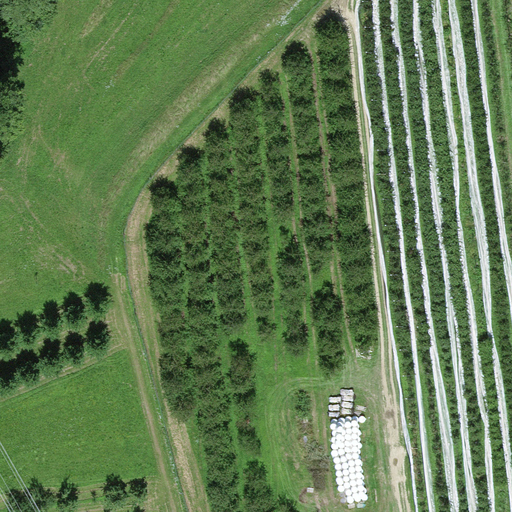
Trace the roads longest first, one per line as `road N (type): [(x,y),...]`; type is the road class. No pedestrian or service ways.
road 1 (track): [(170,511),(113,296),(109,214),(134,165),(292,0)]
road 2 (track): [(403,511),(349,19)]
